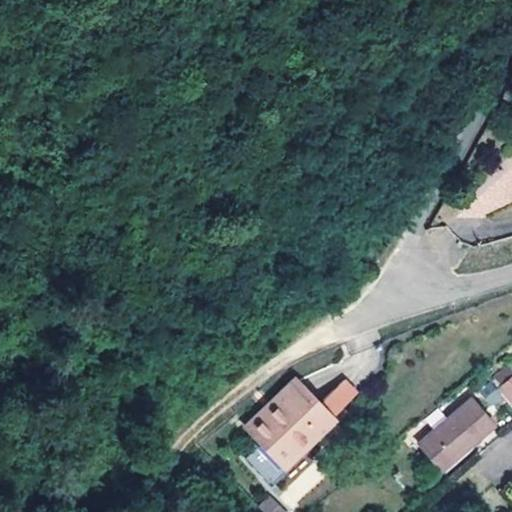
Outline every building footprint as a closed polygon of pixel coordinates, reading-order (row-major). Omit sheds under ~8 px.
[(511,78),(502,95),(511,102),(511,78)] [(426,361),(420,366),(425,372),(429,369),(430,369),(432,368),(426,361)] [(511,375),(497,388),(511,403),(511,402),(511,375)] [(337,415),(360,393),(345,378),(322,399),(337,415)] [(267,410),(249,428),(283,462),(332,414),(298,379),(274,402),(279,408),(272,415),(267,410)] [(417,441),(441,469),(481,435),(494,423),(470,396),(417,441)] [(274,402),(267,410),(272,415),(279,408),(274,402)] [(481,435),(441,469),(444,473),(484,439),(481,435)] [(293,507),(327,474),(313,460),(280,493),(293,507)] [(285,511),(269,495),(257,506),(263,511),(285,511)]
